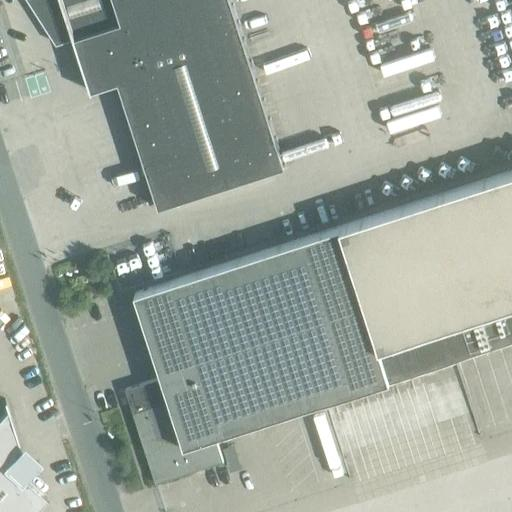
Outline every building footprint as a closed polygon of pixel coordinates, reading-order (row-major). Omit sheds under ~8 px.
[(27,0),(56,44),(74,38),(91,92),(92,92),(92,90),(118,82),(158,207),(285,166),(230,0),(27,0)] [(125,389),(132,412),(155,483),(223,461),(215,436),(511,339),(511,170),(135,293),(162,377),(125,389)] [(476,408),(483,431),(511,421),(511,387),(501,387),(501,392),(511,392),(511,396),(506,396),(506,407),(492,406),(489,407),(490,411),(483,411),(479,397),(476,397),(476,408)] [(3,400),(6,408),(0,414),(0,455),(7,462),(19,449),(20,451),(21,451),(4,399),(3,400)] [(221,436),(223,443),(231,440),(229,433),(221,436)] [(7,462),(0,455),(0,511),(32,511),(46,497),(7,462)]
